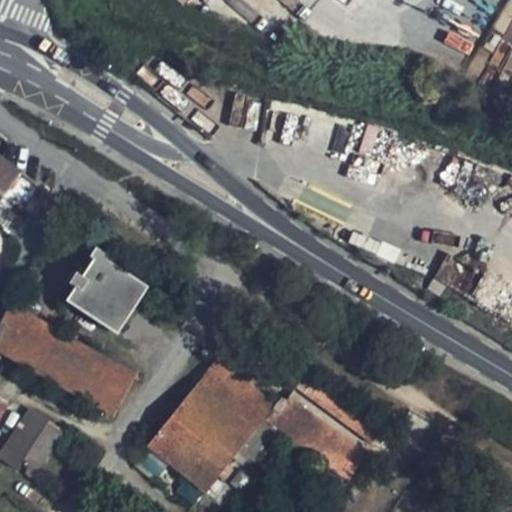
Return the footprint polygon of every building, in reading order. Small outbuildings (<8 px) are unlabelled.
[(0,192),(5,197),(19,178),(22,174),(0,157),(0,192)] [(19,178),(5,197),(2,201),(13,209),(16,206),(23,212),(38,192),(19,178)] [(10,246),(0,240),(0,254),(3,256),(10,246)] [(106,328),(133,285),(90,257),(63,302),(106,328)] [(130,373),(15,309),(0,336),(0,352),(108,412),(130,373)] [(170,469),(200,496),(237,456),(247,463),(275,432),(344,488),(370,453),(293,394),(287,402),(280,396),(273,405),(216,359),(145,447),(170,469)] [(298,389),(374,447),(387,430),(310,374),(298,389)] [(0,397),(0,417),(8,402),(0,397)] [(69,430),(31,405),(0,449),(0,457),(20,472),(24,465),(39,473),(69,430)] [(154,487),(170,469),(145,447),(130,466),(154,487)] [(252,511),(241,502),(233,511),(252,511)]
